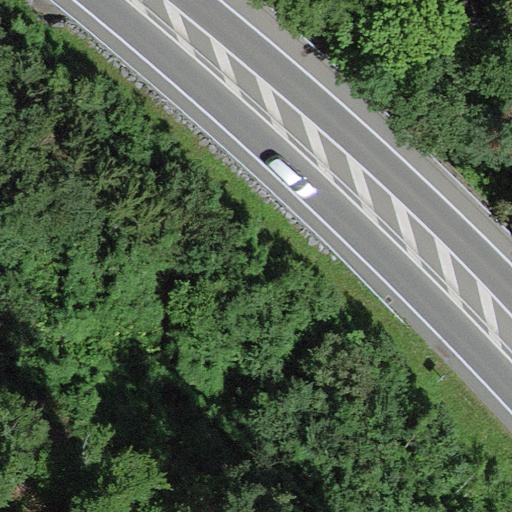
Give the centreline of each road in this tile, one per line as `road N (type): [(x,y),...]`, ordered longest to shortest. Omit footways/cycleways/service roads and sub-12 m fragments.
road 1 (trunk): [(100,0),(322,193),(511,386)]
road 2 (trunk): [(511,287),(196,0)]
